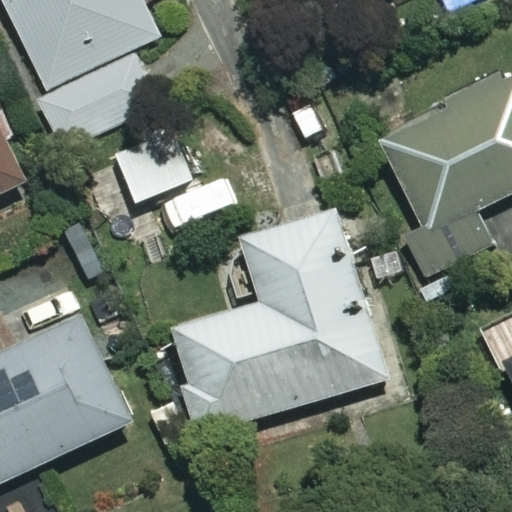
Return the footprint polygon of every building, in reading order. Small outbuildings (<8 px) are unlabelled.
[(165,40),(147,0),(9,0),(53,96),(44,100),(67,149),(164,104),(140,51),(165,40)] [(511,197),(511,83),(387,144),(429,229),(410,238),(432,282),(505,246),(487,210),(511,197)] [(0,200),(30,187),(0,118),(0,200)] [(198,185),(193,129),(122,153),(139,205),(198,185)] [(396,381),(346,212),(251,240),(271,304),(178,332),(210,437),(396,381)] [(0,511),(30,511),(42,507),(28,475),(139,425),(91,321),(0,362),(0,511)]
